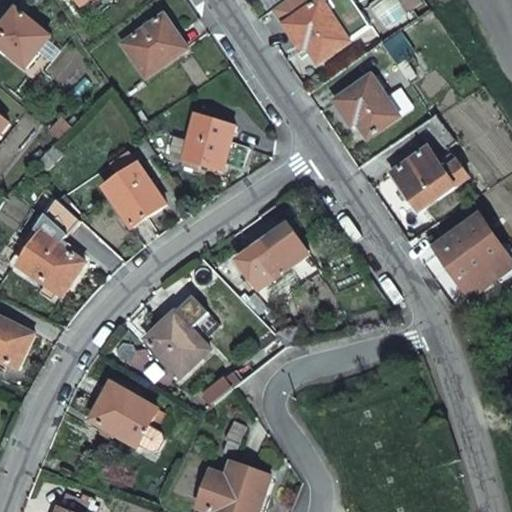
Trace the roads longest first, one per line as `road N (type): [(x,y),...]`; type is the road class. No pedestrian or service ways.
road 1 (residential): [(3,511),(45,411),(94,327),(162,261),(325,150)]
road 2 (residential): [(438,331),(303,367),(277,389),(280,421),(319,480),(320,511)]
road 3 (residential): [(438,331),(325,150)]
road 4 (residential): [(489,511),(438,331)]
road 5 (residential): [(325,150),(222,0)]
